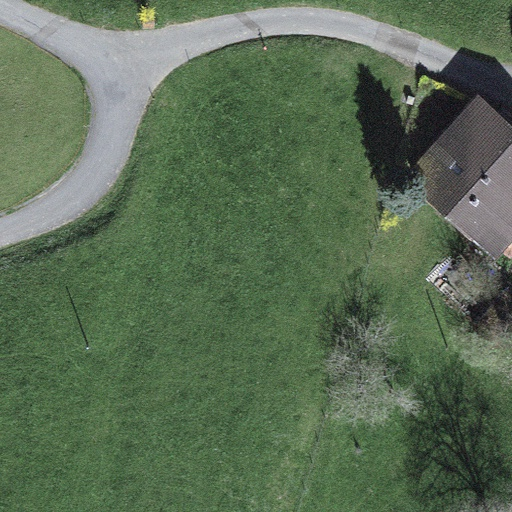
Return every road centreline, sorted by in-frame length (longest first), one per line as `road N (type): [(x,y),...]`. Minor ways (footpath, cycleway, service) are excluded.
road 1 (unclassified): [(117,59),(242,27),(323,23),(410,48),(511,99)]
road 2 (unclassified): [(117,59),(104,159),(74,195),(0,233)]
road 3 (unclassified): [(0,8),(117,59)]
